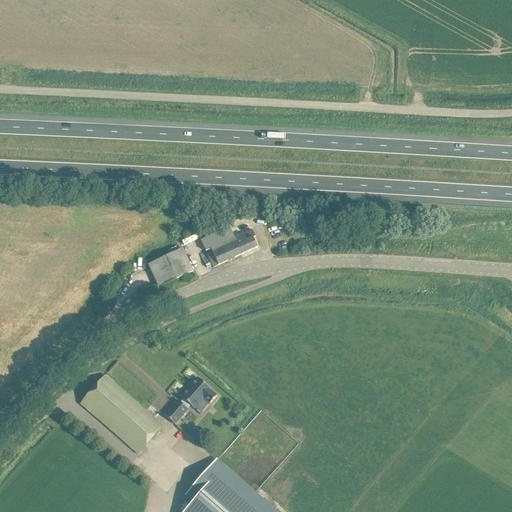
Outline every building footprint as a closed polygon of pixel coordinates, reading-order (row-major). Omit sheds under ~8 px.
[(229,228),(201,241),(205,252),(210,250),(212,253),(207,256),(212,268),(257,248),(253,238),(255,238),(251,230),(234,238),(229,228)] [(193,272),(183,249),(148,265),(159,288),(193,272)] [(138,455),(163,427),(105,376),(80,404),(138,455)] [(210,404),(217,396),(210,390),(211,390),(198,378),(181,397),(183,399),(180,403),(178,401),(165,416),(175,425),(188,410),(185,407),(188,404),(194,409),(203,399),(210,404)] [(166,400),(170,397),(166,391),(172,386),(168,381),(158,389),(166,400)] [(274,511),(216,461),(186,495),(194,501),(184,511),(274,511)]
